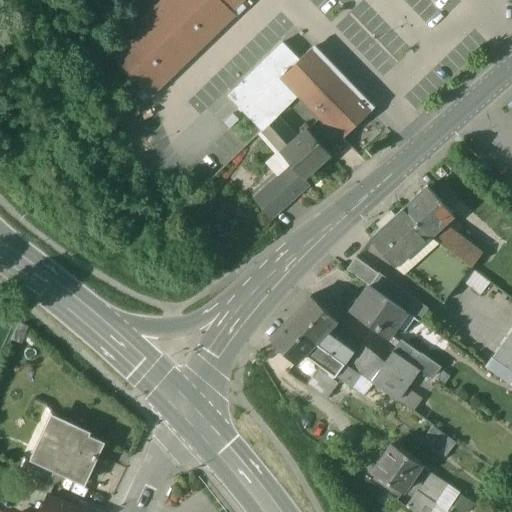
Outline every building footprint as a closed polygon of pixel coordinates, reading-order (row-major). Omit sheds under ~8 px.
[(163,0),(108,54),(149,96),(233,15),(230,12),(241,0),(163,0)] [(282,43),(228,96),(261,131),(276,117),(298,95),(281,77),(299,60),(282,43)] [(299,60),(281,77),(298,95),(341,139),(370,111),(310,49),(299,60)] [(276,117),(261,131),(280,152),(295,139),(277,119),(277,118),(276,117)] [(280,152),(290,164),(303,178),(329,154),(320,143),(324,139),(318,132),(314,137),(307,128),(280,152)] [(290,164),(252,198),(271,219),(309,185),(303,178),(290,164)] [(452,214),(427,187),(404,207),(429,234),(441,223),(452,214)] [(404,207),(368,238),(393,266),(429,234),(404,207)] [(441,223),(429,234),(432,238),(470,266),(480,253),(441,223)] [(429,234),(393,266),(442,303),(470,266),(432,238),(429,234)] [(377,273),(354,257),(346,269),(368,285),(369,286),(378,274),(377,273)] [(426,308),(377,273),(378,274),(369,286),(404,311),(417,320),(426,308)] [(369,286),(368,285),(349,311),(386,337),(404,311),(369,286)] [(310,296),(289,318),(315,342),(325,331),(336,320),(310,296)] [(289,318),(269,340),(295,364),(304,353),(315,342),(289,318)] [(360,341),(336,320),(325,331),(352,352),(360,341)] [(511,329),(493,356),(511,369),(511,329)] [(352,352),(325,331),(315,342),(344,363),(352,352)] [(420,353),(400,339),(392,351),(411,365),(420,353)] [(344,363),(315,342),(304,353),(321,366),(335,375),(344,363)] [(411,365),(392,351),(379,369),(380,370),(371,382),(396,401),(418,370),(411,365)] [(439,367),(420,353),(411,365),(418,370),(431,378),(439,367)] [(344,363),(335,375),(348,384),(357,372),(344,363)] [(335,375),(321,366),(318,369),(332,379),(335,375)] [(332,379),(318,369),(306,387),(325,400),(337,383),(332,379)] [(357,372),(348,384),(353,388),(362,376),(357,372)] [(88,433),(55,418),(36,460),(35,461),(59,473),(83,484),(102,443),(87,436),(88,433)] [(447,437),(433,427),(423,440),(437,450),(447,437)] [(455,443),(447,437),(437,450),(445,457),(455,443)] [(422,463),(391,443),(372,471),(403,492),(422,463)] [(59,473),(35,461),(36,460),(31,457),(29,462),(24,472),(53,485),(59,473)] [(21,459),(17,468),(24,472),(29,462),(21,459)] [(447,486),(436,477),(426,493),(437,501),(447,486)] [(429,511),(435,504),(416,491),(406,506),(414,511),(429,511)] [(81,511),(49,497),(41,511),(81,511)]
